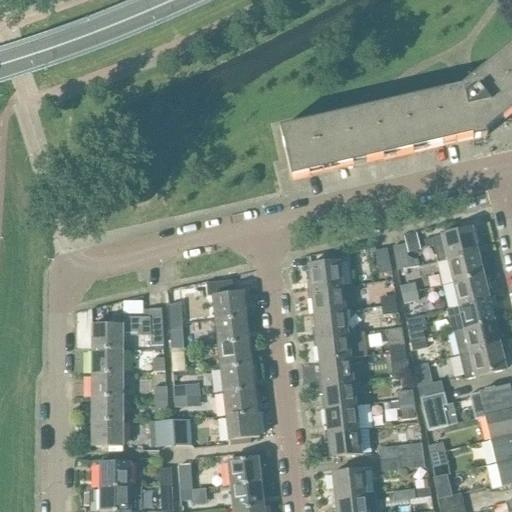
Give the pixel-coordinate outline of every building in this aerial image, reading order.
[(511,44),(460,88),(279,130),(290,180),(472,138),(473,141),(486,137),(485,133),(511,111),(511,44)] [(440,237),(431,239),(431,240),(433,248),(437,264),(446,262),(445,260),(477,253),(472,230),(440,237)] [(415,235),(404,238),(408,254),(419,251),(415,235)] [(405,245),(393,248),(397,271),(401,271),(401,270),(412,268),(412,269),(419,268),(418,260),(414,261),(407,258),(405,245)] [(378,276),(391,273),(387,250),(374,252),(378,276)] [(451,284),(483,276),(477,253),(445,260),(446,262),(451,284)] [(310,291),(343,288),(340,263),(307,267),(310,291)] [(456,306),(488,299),(483,276),(451,284),(456,306)] [(212,284),(206,284),(207,297),(210,297),(214,297),(212,284)] [(401,296),(417,292),(414,284),(399,287),(401,296)] [(313,315),(345,311),(343,288),(310,291),(313,315)] [(417,292),(401,296),(404,306),(419,302),(417,292)] [(214,297),(210,297),(213,321),(246,317),(243,293),(233,294),(214,297)] [(395,297),(380,298),(381,307),(396,305),(395,297)] [(462,331),(494,323),(488,299),(456,306),(462,331)] [(181,303),(168,306),(169,332),(182,331),(181,303)] [(396,305),(381,307),(382,317),(397,315),(396,305)] [(150,347),(163,347),(161,310),(148,311),(148,319),(120,319),(120,327),(91,327),(91,352),(123,351),(123,349),(137,349),(137,337),(150,337),(150,347)] [(315,340),(348,336),(345,311),(313,315),(315,340)] [(406,320),(408,335),(410,343),(424,340),(423,332),(427,331),(424,316),(406,320)] [(216,345),(248,342),(246,317),(213,321),(216,345)] [(468,355),(499,347),(494,323),(462,331),(468,355)] [(318,363),(351,359),(348,336),(315,340),(318,363)] [(182,338),(170,339),(170,350),(183,350),(183,341),(182,338)] [(424,340),(410,343),(412,353),(427,349),(424,340)] [(219,369),(251,365),(248,342),(216,345),(219,369)] [(404,344),(388,345),(389,354),(405,352),(404,344)] [(499,347),(468,355),(459,357),(464,381),(505,372),(499,347)] [(123,351),(91,352),(91,376),(123,376),(123,351)] [(398,353),(389,355),(390,364),(391,364),(405,362),(406,362),(405,353),(398,353)] [(152,360),(152,374),(165,373),(164,359),(152,360)] [(321,387),(353,383),(351,359),(318,363),(321,387)] [(221,393),(254,389),(251,365),(219,369),(221,393)] [(123,376),(91,376),(91,400),(123,400),(123,376)] [(324,411),(356,407),(353,383),(321,387),(324,411)] [(420,400),(443,394),(440,383),(417,388),(420,400)] [(186,387),(173,388),(173,398),(186,397),(186,396),(186,387)] [(508,387),(469,396),(474,420),(484,418),(511,411),(511,393),(510,387),(508,387)] [(166,388),(153,389),(154,400),(167,399),(166,388)] [(224,417),(257,413),(254,389),(221,393),(224,417)] [(397,402),(413,400),(412,392),(396,393),(397,402)] [(443,394),(420,400),(423,412),(428,432),(447,427),(442,407),(446,406),(443,394)] [(186,397),(173,398),(174,409),(187,408),(186,397)] [(167,399),(154,400),(155,410),(167,410),(167,399)] [(91,423),(123,423),(123,400),(91,400),(91,423)] [(413,400),(397,402),(397,403),(398,411),(401,411),(413,409),(414,409),(413,400)] [(326,434),(359,431),(356,407),(324,411),(326,434)] [(413,409),(401,411),(402,422),(414,421),(413,409)] [(511,411),(484,418),(489,441),(511,435),(511,411)] [(257,413),(224,417),(227,442),(260,439),(257,413)] [(188,421),(172,422),(173,447),(190,446),(188,421)] [(155,423),(148,424),(150,449),(156,448),(158,448),(173,447),(172,422),(169,422),(155,423)] [(123,423),(91,423),(91,448),(123,448),(123,423)] [(359,431),(326,434),(329,460),(362,456),(359,431)] [(495,464),(511,460),(511,435),(489,441),(495,464)] [(429,455),(444,452),(442,444),(427,447),(429,455)] [(398,460),(423,457),(421,445),(397,447),(398,460)] [(444,452),(429,455),(432,465),(446,462),(444,452)] [(423,457),(398,460),(400,472),(424,469),(423,457)] [(229,487),(260,483),(257,459),(226,462),(229,487)] [(511,460),(495,464),(501,489),(511,486),(511,460)] [(99,489),(131,489),(131,464),(99,464),(99,489)] [(179,492),(192,492),(190,466),(178,467),(179,492)] [(160,469),(158,469),(160,489),(172,488),(171,469),(163,469),(160,469)] [(334,500),(367,496),(364,472),(331,475),(334,500)] [(447,477),(433,480),(435,487),(449,484),(447,477)] [(231,511),(263,507),(260,483),(229,487),(231,511)] [(172,488),(160,489),(160,500),(173,499),(172,489),(172,488)] [(131,489),(99,489),(99,511),(141,511),(142,489),(131,489)] [(429,490),(414,492),(415,500),(430,498),(429,490)] [(192,492),(179,492),(180,503),(192,502),(192,492)] [(461,494),(452,496),(438,500),(441,511),(464,506),(461,494)] [(335,511),(368,511),(367,496),(334,500),(335,511)]
